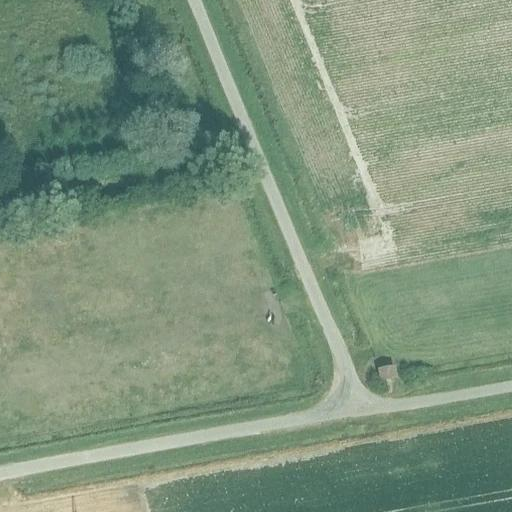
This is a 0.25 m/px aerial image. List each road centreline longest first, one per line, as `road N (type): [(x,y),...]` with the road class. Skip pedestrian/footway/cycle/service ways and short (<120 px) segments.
road 1 (unclassified): [(354,411),(347,366),(197,0)]
road 2 (unclassified): [(0,475),(354,411)]
road 3 (unclassified): [(354,411),(511,389)]
